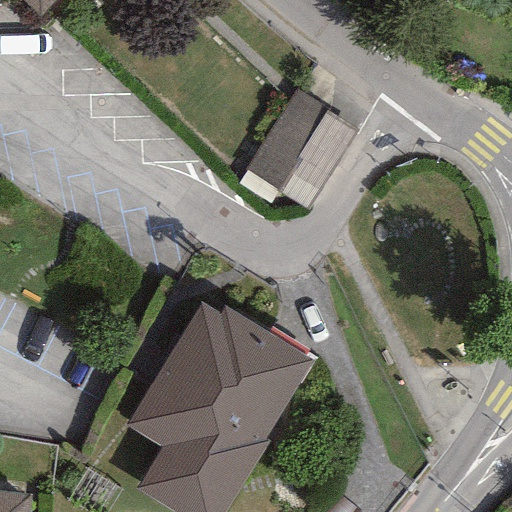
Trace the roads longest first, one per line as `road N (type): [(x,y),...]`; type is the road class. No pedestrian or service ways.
road 1 (tertiary): [(511,168),(284,0)]
road 2 (tertiary): [(511,418),(437,511)]
